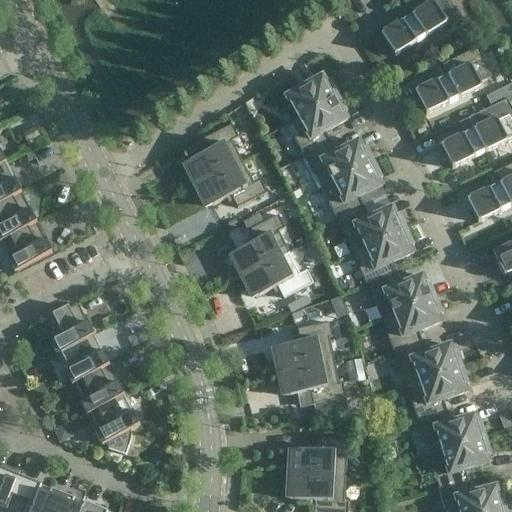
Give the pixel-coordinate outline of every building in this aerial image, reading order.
[(382,36),(395,58),(448,25),(445,19),(455,13),(447,0),(407,0),(404,2),(413,17),(382,36)] [(415,93),(427,116),(483,90),(479,83),(490,78),(477,50),(443,66),(448,77),(415,93)] [(295,79),(269,95),(279,114),(284,111),(292,124),(340,97),(331,82),(327,84),(323,77),(301,90),(295,79)] [(340,97),(292,124),(299,136),(294,139),(305,159),(332,144),(326,134),(348,121),(344,115),(349,112),(340,97)] [(474,131),(441,147),(453,170),(509,143),(511,141),(511,108),(508,101),(499,105),(469,120),(474,131)] [(198,187),(243,164),(233,142),(240,139),(233,126),(203,141),(209,153),(187,164),(198,187)] [(332,144),(305,159),(314,177),(316,176),(323,189),(375,163),(367,147),(363,149),(360,143),(337,154),(332,144)] [(0,204),(22,194),(7,163),(0,166),(0,204)] [(375,163),(323,189),(329,202),(327,203),(337,223),(365,209),(360,199),(383,187),(379,181),(383,178),(375,163)] [(254,185),(243,164),(198,187),(210,209),(232,198),(238,210),(268,194),(261,182),(254,185)] [(500,185),(467,201),(479,225),(511,208),(511,165),(495,174),(500,185)] [(300,190),(293,194),(297,201),(304,197),(300,190)] [(0,236),(3,241),(37,224),(22,194),(0,204),(0,236)] [(365,209),(337,223),(346,241),(348,241),(354,254),(408,230),(401,214),(396,216),(393,209),(370,220),(365,209)] [(255,244),(233,255),(245,277),(282,258),(289,254),(279,233),(285,229),(278,217),(249,232),(255,244)] [(53,254),(37,224),(3,241),(18,272),(53,254)] [(408,230),(354,254),(360,267),(358,268),(367,288),(396,276),(391,265),(414,255),(411,248),(415,246),(408,230)] [(511,246),(493,255),(505,279),(511,275),(511,246)] [(282,258),(245,277),(256,299),(278,288),(284,300),(314,285),(307,272),(300,276),(289,254),(282,258)] [(396,276),(367,288),(375,307),(377,307),(383,320),(438,298),(431,282),(427,284),(424,277),(400,287),(396,276)] [(246,287),(240,291),(235,282),(207,298),(218,318),(253,298),(246,287)] [(438,298),(383,320),(388,334),(386,335),(394,355),(423,344),(419,333),(443,324),(440,317),(444,315),(438,298)] [(296,302),(287,307),(291,315),(300,310),(296,302)] [(60,353),(94,336),(79,305),(44,323),(60,353)] [(357,322),(352,324),(354,331),(360,329),(357,322)] [(281,374),(335,363),(330,339),(334,338),(331,324),(298,331),(301,344),(276,349),(281,374)] [(75,384),(110,367),(94,336),(60,353),(75,384)] [(423,344),(394,355),(401,374),(403,374),(408,388),(464,368),(458,351),(454,353),(451,346),(427,354),(423,344)] [(27,355),(16,360),(22,373),(33,367),(27,355)] [(361,361),(347,363),(351,384),(365,381),(361,361)] [(340,386),(335,363),(281,374),(287,398),(311,393),(314,406),(346,399),(343,385),(340,386)] [(91,415),(125,397),(110,367),(75,384),(91,415)] [(464,368),(408,388),(413,401),(411,402),(418,422),(448,413),(444,402),(468,393),(465,386),(470,385),(464,368)] [(43,384),(31,390),(37,402),(48,396),(43,384)] [(131,409),(125,397),(91,415),(109,450),(126,456),(131,443),(132,439),(132,435),(132,431),(131,428),(130,424),(129,420),(124,412),(131,409)] [(346,404),(319,409),(321,421),(350,420),(346,404)] [(448,413),(418,422),(424,442),(426,442),(431,456),(487,439),(482,422),(477,424),(475,416),(451,424),(448,413)] [(511,426),(508,415),(499,418),(504,430),(511,426)] [(67,425),(54,431),(60,444),(73,438),(67,425)] [(292,476),(346,479),(347,455),(351,455),(352,441),(319,439),(318,453),(293,451),(292,476)] [(487,439),(431,456),(435,470),(433,471),(439,491),(469,483),(466,472),(490,465),(488,458),(493,456),(487,439)] [(0,511),(5,511),(20,478),(0,470),(0,511)] [(345,503),(346,479),(292,476),(290,501),(315,503),(314,511),(348,511),(349,504),(345,503)] [(44,511),(53,491),(52,491),(50,496),(40,492),(42,487),(20,478),(5,511),(44,511)] [(469,483),(439,491),(444,511),(446,511),(504,511),(508,511),(503,494),(498,495),(497,488),(472,494),(469,483)] [(83,511),(87,505),(86,504),(83,510),(73,505),(75,500),(53,491),(44,511),(83,511)]
